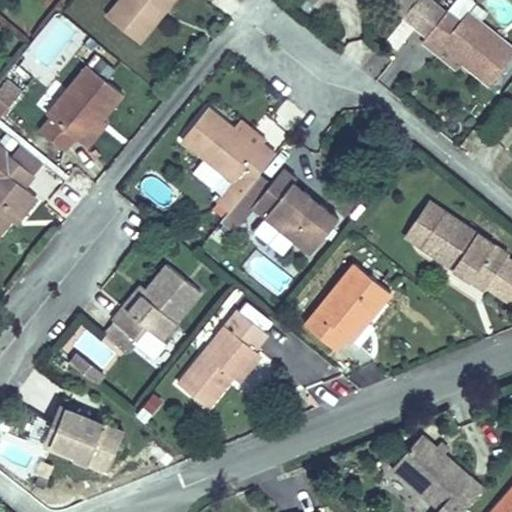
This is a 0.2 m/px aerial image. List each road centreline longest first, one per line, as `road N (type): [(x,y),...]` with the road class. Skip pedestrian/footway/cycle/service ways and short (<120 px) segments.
road 1 (residential): [(257,0),(109,181),(0,337)]
road 2 (residential): [(140,504),(511,347)]
road 3 (residential): [(258,0),(511,201)]
